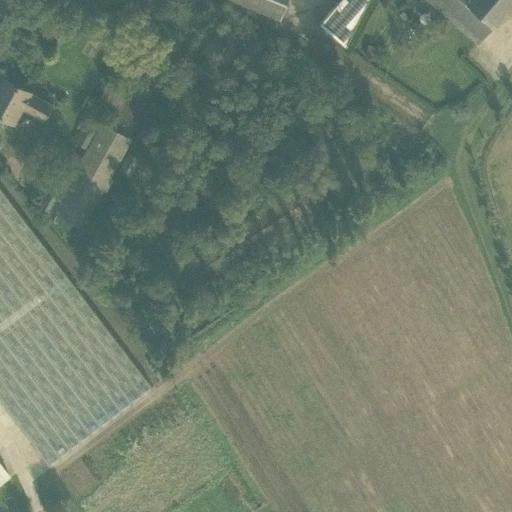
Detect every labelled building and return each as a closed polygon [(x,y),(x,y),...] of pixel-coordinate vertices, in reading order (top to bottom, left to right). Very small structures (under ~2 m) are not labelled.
[(287,0),(234,0),(259,10),(280,19),(287,0)] [(345,45),(368,0),(338,0),(320,23),(345,45)] [(511,0),(468,0),(466,3),(462,0),(428,0),(478,43),(492,27),(493,27),(511,4),(511,0)] [(401,9),(396,14),(403,21),(408,16),(401,9)] [(375,59),(378,47),(368,44),(365,56),(375,59)] [(1,75),(0,77),(0,114),(13,121),(20,107),(43,120),(52,104),(29,91),(1,75)] [(121,107),(128,91),(107,81),(99,98),(121,107)] [(140,128),(150,105),(129,95),(118,119),(140,128)] [(103,122),(97,133),(70,180),(55,172),(38,204),(81,228),(131,138),(103,122)] [(130,177),(140,158),(127,152),(117,170),(130,177)] [(154,384),(3,192),(0,188),(0,401),(49,466),(154,384)] [(96,228),(92,235),(100,240),(104,233),(96,228)] [(170,373),(163,364),(157,357),(147,364),(160,380),(170,373)]
